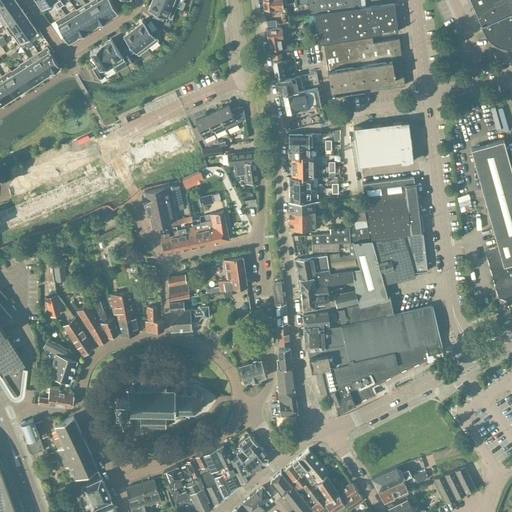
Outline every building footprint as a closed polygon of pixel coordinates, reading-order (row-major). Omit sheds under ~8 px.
[(0,10),(2,14),(18,3),(15,0),(3,0),(0,2),(0,10)] [(53,0),(36,0),(42,8),(53,0)] [(96,0),(90,0),(85,3),(87,6),(98,24),(107,18),(96,0)] [(118,12),(110,0),(97,0),(107,18),(118,12)] [(159,0),(151,0),(148,9),(154,11),(152,17),(165,22),(167,16),(171,18),(176,6),(159,0)] [(284,7),(282,0),(262,0),(265,14),(276,12),(275,8),(284,7)] [(360,6),(358,0),(307,0),(309,12),(360,6)] [(511,0),(470,0),(481,23),(480,23),(482,26),(484,30),(487,34),(491,37),(496,39),(499,40),(498,44),(502,45),(507,46),(511,45),(511,0)] [(24,12),(18,3),(2,14),(8,23),(4,25),(5,26),(24,12)] [(398,31),(394,3),(314,15),(319,43),(324,42),(371,35),(398,31)] [(98,24),(87,6),(77,12),(88,30),(98,24)] [(75,8),(65,14),(78,36),(88,30),(75,8)] [(31,21),(24,12),(5,26),(11,35),(31,21)] [(65,14),(55,20),(68,42),(78,36),(65,14)] [(143,20),(133,27),(148,47),(158,40),(143,20)] [(37,30),(31,21),(11,35),(12,34),(18,43),(28,37),(37,30)] [(280,37),(289,36),(288,26),(267,29),(270,49),(282,47),(280,37)] [(133,27),(123,35),(138,55),(148,47),(133,27)] [(31,42),(42,34),(38,29),(37,30),(28,37),(30,40),(31,42)] [(403,68),(401,58),(400,52),(399,45),(400,45),(399,37),(398,37),(398,38),(372,42),(371,35),(324,42),(332,96),(346,94),(346,90),(350,89),(351,93),(378,89),(378,85),(382,84),(382,88),(405,84),(404,77),(403,77),(402,68),(403,68)] [(111,39),(100,45),(113,67),(124,60),(111,39)] [(100,45),(90,52),(97,64),(92,67),(99,78),(105,75),(103,73),(113,67),(100,45)] [(47,46),(37,52),(50,72),(60,66),(47,46)] [(50,72),(37,52),(39,56),(31,62),(29,57),(28,58),(41,78),(50,72)] [(274,60),(272,60),(276,78),(285,77),(280,52),(273,53),(274,60)] [(41,78),(28,58),(19,64),(32,84),(41,78)] [(32,84),(19,64),(19,65),(11,70),(10,69),(23,90),(32,84)] [(23,90),(10,69),(1,75),(14,95),(23,90)] [(14,95),(1,75),(1,76),(3,80),(0,81),(0,93),(5,101),(14,95)] [(297,88),(294,77),(277,80),(281,94),(297,90),(303,89),(303,87),(297,88)] [(303,89),(297,90),(281,94),(284,112),(298,110),(298,109),(321,104),(317,87),(304,90),(303,89)] [(245,119),(243,108),(242,106),(236,107),(231,110),(228,104),(217,109),(226,128),(226,129),(237,124),(236,122),(245,119)] [(226,128),(217,109),(206,114),(215,133),(226,129),(226,128)] [(215,133),(206,114),(195,119),(197,125),(192,127),(198,140),(203,138),(204,139),(215,133)] [(408,120),(353,127),(357,165),(401,159),(401,162),(413,160),(408,120)] [(289,134),(288,134),(288,145),(309,145),(309,133),(308,133),(308,134),(289,134)] [(511,169),(503,139),(471,148),(498,245),(484,248),(498,297),(507,300),(511,296),(511,169)] [(309,145),(288,145),(289,156),(312,156),(312,154),(309,154),(309,145)] [(222,153),(221,146),(202,149),(204,156),(222,153)] [(255,162),(253,151),(227,154),(228,164),(233,164),(242,163),(255,162)] [(312,156),(289,156),(289,157),(291,157),(291,167),(313,166),(312,156)] [(242,163),(233,164),(235,175),(243,174),(244,174),(245,184),(257,182),(255,162),(242,163)] [(292,176),(289,176),(289,178),(313,177),(313,166),(291,167),(292,176)] [(200,172),(183,180),(186,188),(204,180),(200,172)] [(423,232),(416,182),(414,182),(413,176),(362,183),(364,201),(367,201),(372,239),(404,235),(423,232)] [(313,177),(289,178),(289,188),(310,188),(309,178),(313,178),(313,177)] [(144,193),(142,194),(144,204),(147,203),(151,226),(166,222),(166,221),(176,219),(174,209),(183,208),(179,186),(169,188),(169,186),(144,191),(144,193)] [(310,188),(289,188),(289,200),(310,200),(310,188)] [(211,194),(199,197),(201,205),(213,202),(211,194)] [(314,201),(288,202),(288,211),(315,211),(314,204),(314,203),(320,203),(320,200),(316,200),(314,200),(314,201)] [(211,229),(209,229),(212,243),(229,239),(223,210),(210,213),(211,220),(212,222),(212,225),(210,225),(211,229)] [(323,222),(323,218),(321,218),(321,216),(315,216),(315,211),(288,211),(288,229),(314,228),(314,222),(323,222)] [(370,239),(364,211),(353,213),(358,241),(370,239)] [(191,216),(177,219),(170,221),(171,225),(191,221),(191,220),(191,216)] [(212,243),(209,229),(211,229),(210,225),(212,225),(212,222),(211,220),(205,221),(200,222),(201,225),(202,229),(205,245),(212,243)] [(196,226),(193,227),(198,246),(205,245),(202,229),(201,225),(196,226)] [(198,246),(193,227),(190,227),(191,231),(186,232),(189,248),(198,246)] [(312,256),(295,259),(298,278),(299,278),(301,294),(327,290),(325,282),(324,274),(360,268),(354,242),(353,241),(349,242),(348,227),(329,227),(330,233),(311,234),(311,243),(338,243),(349,242),(349,254),(327,258),(326,254),(312,256)] [(180,229),(177,230),(181,250),(189,248),(186,232),(185,228),(180,229)] [(181,250),(177,230),(174,231),(175,235),(170,236),(173,252),(181,250)] [(397,281),(415,276),(414,271),(427,270),(423,232),(404,235),(404,236),(355,242),(360,268),(324,274),(325,282),(353,278),(354,288),(335,294),(334,296),(336,306),(346,304),(350,322),(375,316),(393,312),(390,294),(387,295),(384,283),(397,280),(397,281)] [(173,252),(170,236),(165,237),(164,233),(161,234),(165,254),(173,252)] [(245,276),(242,256),(223,259),(226,279),(245,276)] [(65,273),(63,259),(53,260),(55,274),(65,273)] [(159,282),(158,274),(157,274),(156,269),(145,270),(147,283),(159,282)] [(186,282),(185,274),(168,277),(169,285),(186,282)] [(247,287),(245,276),(226,279),(218,280),(219,287),(206,289),(207,294),(219,291),(220,292),(247,287)] [(286,303),(284,281),(273,282),(275,302),(276,304),(286,303)] [(189,297),(188,284),(169,287),(169,301),(189,297)] [(138,332),(130,290),(110,294),(114,313),(116,313),(121,335),(138,332)] [(328,303),(326,291),(327,291),(327,290),(301,294),(302,307),(328,303)] [(55,294),(46,297),(49,309),(58,306),(55,294)] [(107,319),(104,310),(100,296),(86,301),(88,304),(108,336),(112,335),(113,335),(117,334),(118,333),(119,333),(113,317),(107,319)] [(209,316),(208,305),(205,305),(205,303),(202,303),(202,306),(199,306),(196,308),(196,309),(184,309),(184,301),(169,302),(171,330),(192,329),(191,320),(198,320),(201,318),(200,317),(209,316)] [(288,325),(286,303),(276,304),(275,304),(277,326),(288,325)] [(108,336),(88,304),(77,311),(80,315),(98,343),(108,338),(108,336)] [(373,386),(429,358),(428,353),(429,353),(430,353),(430,354),(431,355),(431,356),(433,356),(434,356),(435,356),(436,356),(437,356),(438,355),(438,354),(439,353),(439,352),(439,351),(439,350),(441,350),(431,305),(354,324),(329,327),(323,328),(324,347),(307,349),(309,357),(345,350),(348,363),(315,369),(321,393),(329,391),(354,380),(355,383),(348,386),(354,404),(376,393),(373,386)] [(158,320),(157,306),(147,307),(148,320),(145,321),(146,331),(163,330),(163,320),(158,320)] [(329,327),(327,313),(302,315),(303,326),(310,326),(317,325),(318,328),(323,328),(329,327)] [(93,346),(75,317),(63,325),(84,355),(93,346)] [(254,331),(252,323),(238,326),(240,334),(254,331)] [(5,333),(0,324),(0,372),(13,392),(13,393),(14,393),(15,394),(16,394),(17,394),(18,394),(18,393),(19,393),(20,392),(20,391),(20,390),(23,368),(23,367),(24,367),(24,366),(24,365),(23,364),(24,363),(15,349),(5,333)] [(290,346),(288,325),(277,326),(279,344),(281,344),(282,344),(289,343),(289,346),(290,346)] [(324,347),(323,328),(318,328),(317,325),(310,326),(303,326),(305,349),(307,349),(324,347)] [(257,341),(254,332),(241,336),(243,344),(257,341)] [(77,361),(64,356),(66,350),(47,339),(44,344),(46,348),(55,353),(51,366),(46,364),(41,378),(51,381),(52,376),(70,382),(77,361)] [(292,365),(290,346),(289,346),(278,347),(280,366),(276,366),(276,367),(283,367),(284,367),(285,367),(285,366),(292,365)] [(348,363),(345,350),(309,357),(311,367),(311,370),(315,369),(348,363)] [(265,376),(260,359),(239,365),(244,382),(265,376)] [(294,388),(292,365),(285,366),(285,367),(284,367),(283,367),(276,367),(279,389),(288,388),(294,388)] [(201,403),(201,396),(203,394),(202,393),(199,395),(194,390),(194,387),(193,387),(193,390),(185,390),(185,387),(183,387),(183,390),(176,390),(176,387),(175,387),(175,386),(175,382),(166,382),(166,375),(167,374),(166,373),(165,374),(154,374),(154,372),(152,372),(152,374),(142,374),(140,373),(139,373),(141,375),(141,384),(140,384),(140,387),(133,386),(133,384),(131,384),(131,386),(125,386),(125,388),(118,388),(118,390),(117,390),(117,393),(114,393),(114,395),(116,395),(116,397),(117,398),(118,398),(118,401),(117,401),(116,402),(116,404),(114,404),(114,406),(116,406),(116,409),(119,409),(119,412),(125,412),(125,413),(131,413),(131,416),(132,416),(132,418),(140,418),(140,426),(166,427),(166,418),(175,418),(185,418),(185,415),(193,415),(193,413),(194,413),(194,410),(200,405),(202,406),(203,405),(201,403)] [(354,404),(348,386),(355,383),(354,380),(329,391),(338,412),(354,404)] [(72,406),(74,392),(59,390),(59,387),(50,385),(48,397),(39,396),(38,404),(55,406),(56,404),(72,406)] [(297,414),(294,388),(288,388),(279,389),(276,390),(276,399),(279,399),(279,403),(270,404),(271,414),(297,414)] [(91,455),(84,438),(82,439),(79,432),(81,431),(73,415),(54,424),(64,446),(57,449),(65,467),(68,465),(74,478),(97,468),(91,455)] [(44,448),(39,435),(33,418),(27,420),(25,420),(24,420),(22,420),(21,421),(20,423),(20,424),(20,426),(20,427),(21,428),(23,430),(31,453),(44,448)] [(44,429),(41,423),(36,425),(38,431),(44,429)] [(257,445),(249,434),(245,437),(244,436),(238,440),(240,442),(239,442),(248,453),(257,445)] [(253,472),(266,461),(267,457),(257,445),(248,453),(239,442),(232,447),(227,441),(222,444),(241,482),(253,472)] [(203,453),(208,464),(210,469),(223,497),(241,482),(222,444),(203,453)] [(302,453),(300,455),(301,456),(307,463),(305,465),(307,467),(306,467),(317,480),(326,473),(327,471),(326,470),(309,450),(308,449),(302,453)] [(208,464),(203,453),(196,457),(201,468),(208,464)] [(306,468),(306,467),(307,467),(305,465),(307,463),(301,456),(298,456),(292,461),(312,485),(316,481),(306,468)] [(204,486),(193,458),(164,470),(171,487),(169,488),(172,496),(176,502),(190,495),(198,511),(201,511),(209,506),(210,505),(212,507),(212,506),(206,493),(203,486),(204,486)] [(415,459),(410,461),(412,467),(423,463),(420,458),(415,459)] [(321,511),(328,505),(313,487),(314,487),(312,485),(292,461),(283,469),(298,488),(302,484),(317,502),(311,507),(314,511),(321,511)] [(476,487),(465,465),(433,477),(445,502),(476,487)] [(16,511),(12,499),(9,490),(3,476),(0,466),(0,511),(16,511)] [(402,479),(410,475),(407,469),(399,474),(395,466),(371,478),(378,490),(402,479)] [(223,497),(210,469),(203,472),(209,485),(206,486),(209,492),(206,493),(212,506),(223,497)] [(314,511),(311,507),(281,471),(272,478),(272,481),(296,511),(314,511)] [(427,477),(425,471),(414,475),(417,481),(427,477)] [(347,500),(340,489),(338,490),(326,473),(317,480),(329,497),(325,500),(333,510),(344,502),(346,500),(347,500)] [(111,498),(100,475),(81,484),(80,481),(73,484),(77,492),(83,489),(92,507),(94,511),(113,504),(111,498)] [(148,504),(161,500),(154,478),(126,487),(130,500),(129,500),(131,509),(131,511),(145,511),(146,511),(148,510),(149,508),(148,504)] [(404,492),(407,490),(402,479),(378,490),(384,501),(388,499),(404,492)] [(359,492),(352,481),(340,489),(347,500),(359,492)] [(259,505),(270,495),(262,486),(242,502),(250,511),(262,511),(265,511),(259,505)] [(391,505),(387,507),(389,511),(397,511),(405,508),(411,505),(418,501),(411,488),(407,490),(404,492),(388,499),(391,505)] [(348,508),(363,499),(359,492),(347,500),(346,500),(344,502),(348,508)] [(198,511),(190,495),(176,502),(176,504),(180,511),(198,511)] [(176,504),(176,502),(172,496),(168,497),(171,506),(176,504)] [(405,508),(397,511),(423,511),(418,501),(411,505),(405,508)] [(248,511),(241,503),(228,511),(248,511)]
